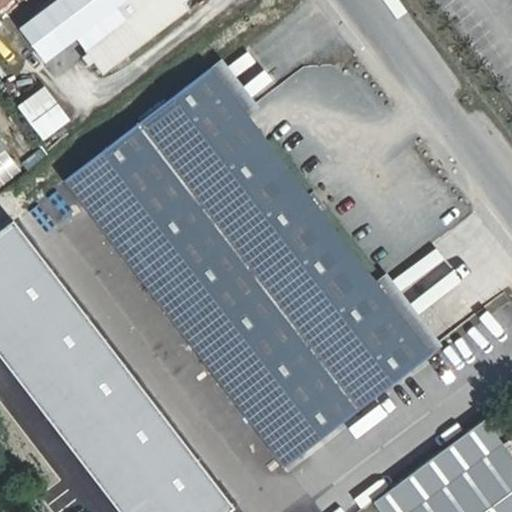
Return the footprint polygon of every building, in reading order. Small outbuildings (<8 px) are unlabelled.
[(0,0),(0,9),(12,0),(0,0)] [(92,0),(69,17),(110,72),(195,5),(191,0),(92,0)] [(271,112),(234,62),(223,72),(260,121),(271,112)] [(332,216),(318,198),(260,121),(223,72),(75,186),(293,472),(439,359),(384,286),(332,216)] [(50,82),(23,102),(48,137),(75,117),(50,82)] [(0,157),(12,148),(0,132),(0,157)] [(338,212),(325,194),(318,198),(332,216),(338,212)] [(453,350),(398,275),(384,286),(439,359),(453,350)] [(511,511),(511,447),(495,423),(402,493),(415,511),(511,511)] [(384,511),(415,511),(402,493),(382,508),(384,511)]
